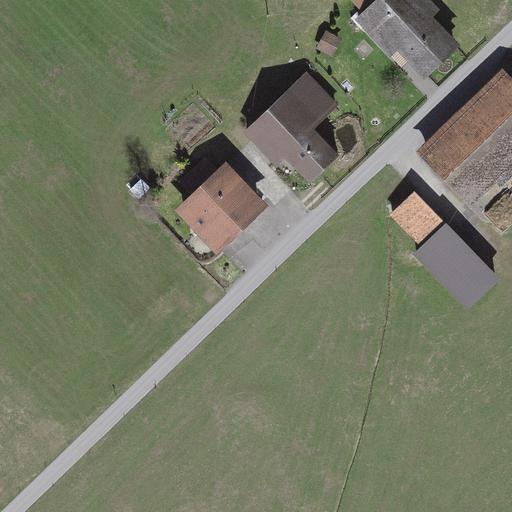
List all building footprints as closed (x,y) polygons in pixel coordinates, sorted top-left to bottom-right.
[(438,14),(424,0),(345,0),(345,1),(357,14),(349,21),(386,61),(395,53),(422,82),(456,50),(430,21),(438,14)] [(414,157),(468,211),(511,166),(511,87),(499,74),(414,157)] [(333,111),(306,78),(238,134),(269,172),(284,159),(308,188),(338,163),(310,130),(333,111)] [(169,210),(208,255),(261,210),(221,165),(169,210)] [(465,309),(495,279),(412,195),(388,218),(418,249),(412,255),(465,309)]
